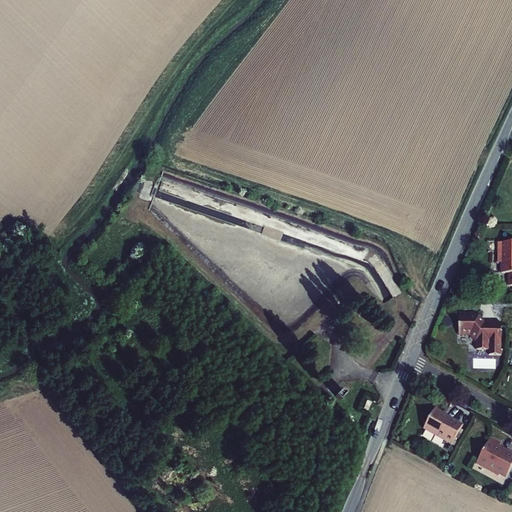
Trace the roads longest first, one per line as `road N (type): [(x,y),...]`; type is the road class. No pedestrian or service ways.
road 1 (unclassified): [(410,357),(511,120)]
road 2 (unclassified): [(347,511),(410,357)]
